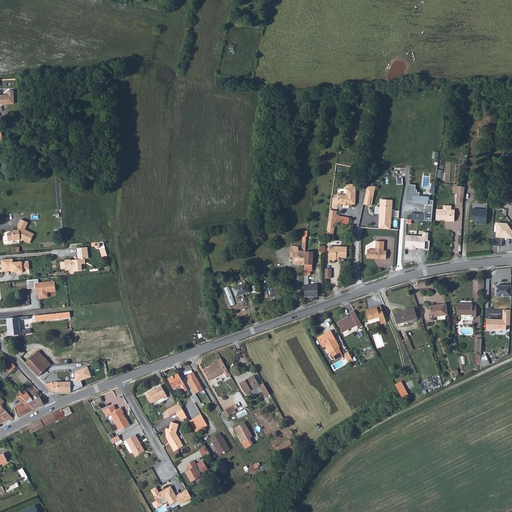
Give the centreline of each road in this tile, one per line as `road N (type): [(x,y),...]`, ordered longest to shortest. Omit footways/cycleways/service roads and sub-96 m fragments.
road 1 (secondary): [(511,259),(388,282),(122,378)]
road 2 (track): [(511,359),(365,430),(320,467),(289,511)]
road 3 (track): [(0,113),(42,108),(145,67)]
